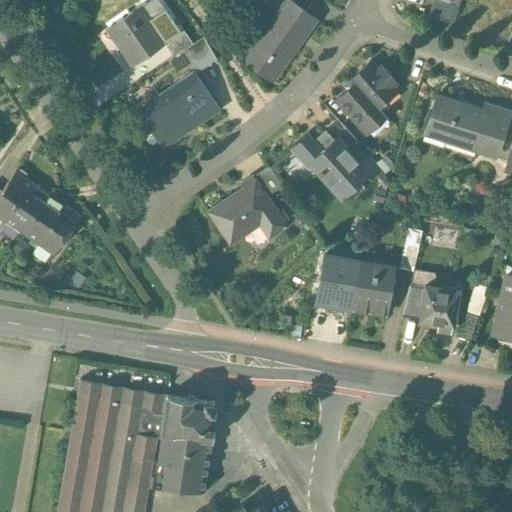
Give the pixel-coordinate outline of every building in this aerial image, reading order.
[(158,0),(151,0),(140,8),(150,22),(166,11),(158,0)] [(288,0),(286,0),(252,46),(266,57),(266,58),(270,60),(280,68),(316,21),(288,0)] [(433,0),(428,18),(453,25),(460,0),(433,0)] [(140,8),(108,30),(118,44),(124,40),(139,61),(162,45),(165,44),(150,22),(140,8)] [(165,44),(162,45),(171,58),(183,50),(191,44),(182,31),(165,44)] [(191,44),(183,50),(198,70),(214,60),(203,36),(191,44)] [(378,71),(370,61),(351,78),(355,83),(355,82),(378,108),(378,107),(396,91),(391,86),(396,82),(382,67),(378,71)] [(191,74),(159,96),(161,98),(142,112),(152,126),(150,128),(151,130),(153,128),(165,146),(180,136),(178,133),(214,107),(191,74)] [(378,108),(355,82),(355,83),(336,99),(367,133),(386,116),(378,107),(378,108)] [(401,87),(396,82),(391,86),(396,91),(401,87)] [(482,112),(458,104),(459,102),(437,95),(424,133),(446,140),(447,136),(497,153),(510,113),(485,104),(482,112)] [(355,161),(335,139),(333,141),(326,132),(315,142),(308,135),(293,149),(308,166),(310,164),(341,199),(366,176),(367,175),(355,161)] [(511,149),(503,172),(511,175),(511,149)] [(381,169),(366,151),(355,161),(367,175),(366,176),(369,180),(381,169)] [(282,186),(268,166),(253,177),(267,197),(282,186)] [(49,195),(15,171),(0,192),(0,217),(6,222),(22,233),(49,195)] [(253,176),(241,184),(244,189),(223,203),(222,202),(208,212),(230,244),(245,233),(244,232),(258,222),(269,238),(287,226),(267,197),(253,177),(253,176)] [(79,216),(49,195),(22,233),(53,254),(79,216)] [(418,245),(405,242),(400,267),(412,270),(418,245)] [(359,260),(323,254),(315,302),(351,308),(359,260)] [(395,266),(359,260),(351,308),(387,313),(395,266)] [(511,275),(507,275),(494,330),(511,333),(511,275)] [(458,288),(425,283),(424,286),(419,316),(419,320),(437,322),(436,327),(450,329),(451,325),(452,325),(458,288)] [(424,286),(409,284),(402,313),(419,316),(424,286)] [(487,288),(475,284),(468,306),(479,310),(487,288)] [(471,331),(475,313),(466,311),(461,329),(471,331)] [(166,395),(79,379),(77,392),(148,405),(149,402),(165,404),(166,395)] [(148,405),(77,392),(56,511),(143,511),(148,487),(151,487),(154,475),(151,475),(153,460),(156,436),(161,437),(161,432),(165,404),(149,402),(148,405)] [(214,402),(166,395),(165,404),(161,432),(161,437),(157,460),(157,461),(166,462),(163,484),(164,484),(203,490),(211,439),(214,422),(211,421),(214,402)] [(157,460),(153,460),(151,475),(154,475),(151,487),(163,489),(164,484),(163,484),(166,462),(157,461),(157,460)] [(263,511),(258,504),(248,510),(242,502),(226,511),(263,511)]
